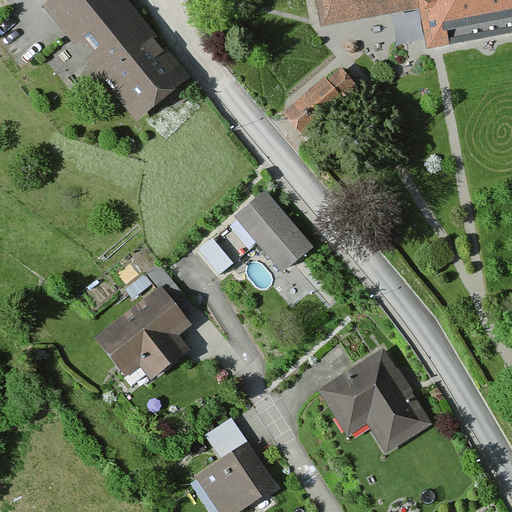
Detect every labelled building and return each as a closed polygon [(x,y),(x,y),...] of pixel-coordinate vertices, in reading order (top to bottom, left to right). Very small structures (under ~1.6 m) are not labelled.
[(64,0),(54,9),(144,123),(191,86),(123,0),(64,0)] [(511,0),(321,0),(327,30),(430,12),(437,54),(511,40),(511,0)] [(330,79),(289,120),(316,147),(359,105),(354,100),(363,91),(346,74),(335,84),(330,79)] [(321,251),(270,196),(241,224),(292,279),(321,251)] [(214,234),(199,246),(220,272),(235,260),(214,234)] [(182,342),(196,329),(164,291),(100,345),(131,381),(144,369),(158,387),(194,356),(182,342)] [(384,356),(323,397),(353,441),(370,429),(389,456),(433,427),(384,356)] [(202,484),(220,511),(251,511),(281,491),(233,422),(209,439),(228,466),(202,484)]
